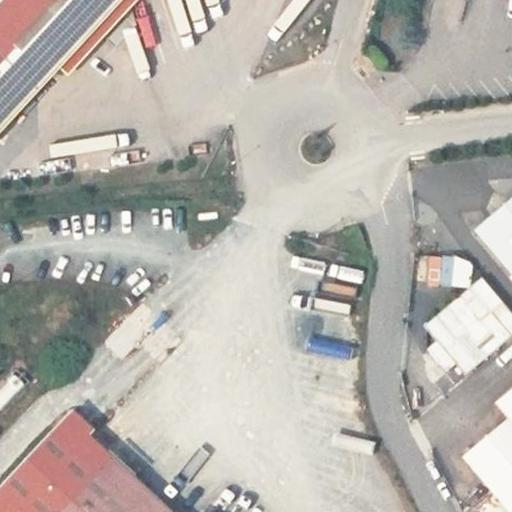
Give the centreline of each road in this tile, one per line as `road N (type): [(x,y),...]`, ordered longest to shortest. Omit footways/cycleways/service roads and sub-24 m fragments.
road 1 (unclassified): [(361,181),(394,253),(380,376),(387,418),(436,511)]
road 2 (unclassified): [(324,94),(305,95),(275,116),(267,132),(269,168),(279,184),(311,201),(330,200),(361,181)]
road 3 (unclassified): [(511,120),(372,138)]
